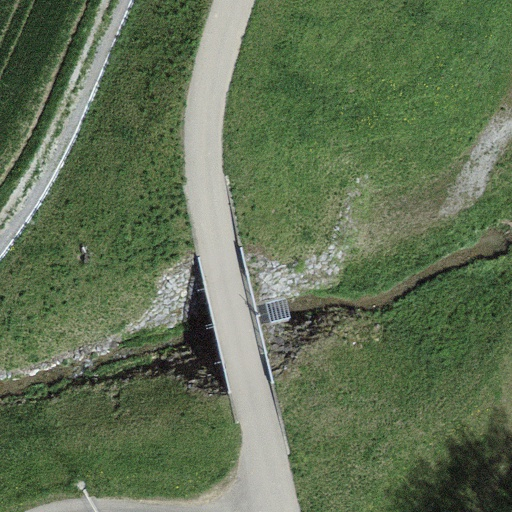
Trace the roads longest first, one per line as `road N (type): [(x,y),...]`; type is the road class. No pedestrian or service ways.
road 1 (track): [(125,0),(0,245)]
road 2 (track): [(511,383),(480,511)]
road 3 (track): [(511,163),(393,217)]
